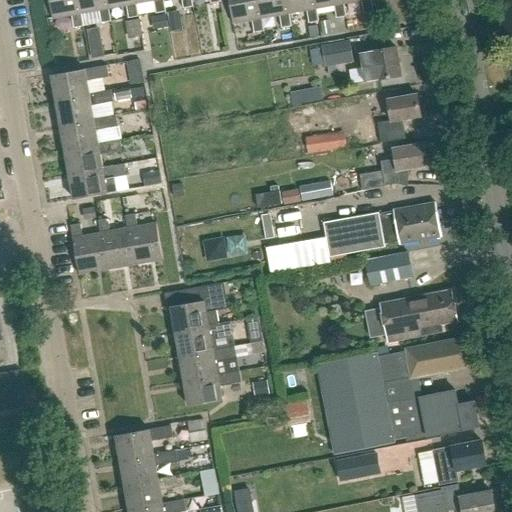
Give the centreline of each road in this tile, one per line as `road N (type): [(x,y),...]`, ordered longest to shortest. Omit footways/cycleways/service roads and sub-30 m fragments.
road 1 (residential): [(84,511),(28,201)]
road 2 (unclassified): [(511,290),(461,0)]
road 3 (residential): [(28,201),(0,44)]
